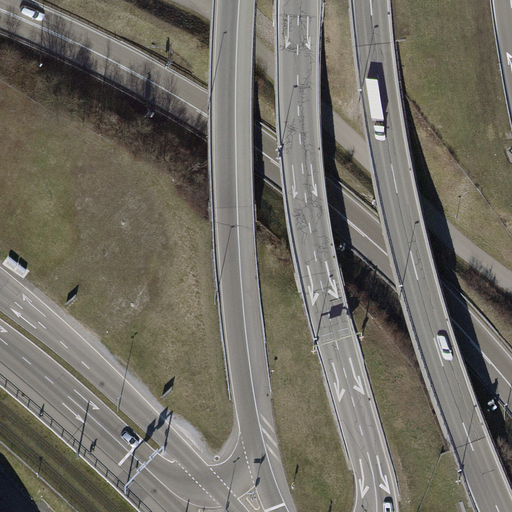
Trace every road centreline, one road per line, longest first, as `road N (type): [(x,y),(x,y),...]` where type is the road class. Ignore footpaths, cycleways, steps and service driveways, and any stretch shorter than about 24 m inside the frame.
road 1 (motorway): [(0,8),(142,76),(264,153),(372,241),(511,388)]
road 2 (motorway): [(371,0),(410,250),(500,511)]
road 3 (motorway): [(298,0),(310,221),(372,470)]
road 4 (secondary): [(255,439),(229,206),(232,0)]
road 5 (secondary): [(214,486),(0,287)]
road 6 (secondary): [(44,389),(86,401),(175,481),(214,486)]
road 7 (secondary): [(44,389),(182,511)]
